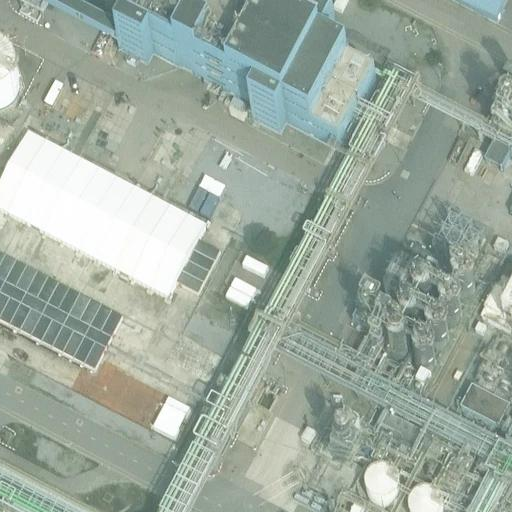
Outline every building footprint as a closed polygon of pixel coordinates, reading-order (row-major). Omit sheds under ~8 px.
[(147,0),(127,38),(120,52),(147,66),(155,52),(187,69),(210,81),(248,101),(256,105),(262,108),(254,122),(283,137),(290,123),(345,152),(379,88),(325,60),(337,37),(309,22),(315,10),(296,0),(241,0),(235,12),(234,12),(211,0),(147,0)] [(452,0),(497,23),(497,22),(508,0),(452,0)] [(0,111),(54,75),(27,36),(0,54),(0,111)] [(511,167),(511,142),(507,139),(496,158),(511,167)] [(240,326),(131,290),(134,282),(122,278),(138,231),(80,212),(77,220),(43,208),(39,219),(0,205),(0,350),(90,381),(102,385),(108,368),(197,398),(205,375),(221,380),(232,345),(233,346),(240,326)] [(393,301),(390,309),(375,301),(361,328),(376,335),(368,351),(364,349),(356,365),(428,403),(488,288),(453,270),(451,266),(446,266),(419,252),(418,254),(414,257),(414,261),(408,273),(405,276),(405,280),(397,294),(393,297),(393,301)] [(502,433),(503,431),(511,436),(511,434),(511,426),(507,424),(511,413),(511,407),(475,389),(463,412),(502,433)] [(317,484),(344,495),(362,451),(370,454),(375,442),(340,428),(317,484)] [(382,467),(384,501),(409,499),(407,465),(382,467)] [(441,487),(419,504),(425,511),(457,511),(459,511),(441,487)] [(37,494),(31,506),(43,511),(105,511),(72,495),(65,508),(37,494)]
